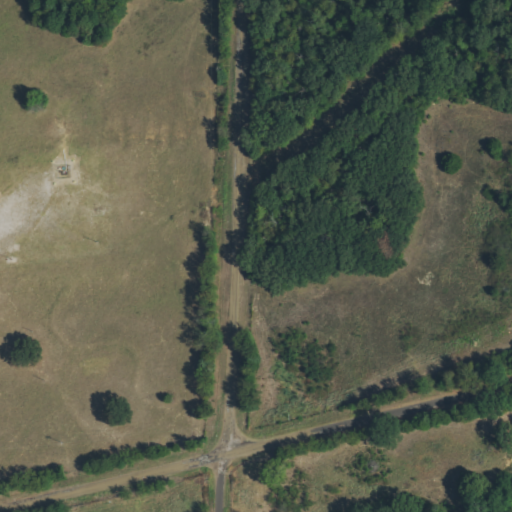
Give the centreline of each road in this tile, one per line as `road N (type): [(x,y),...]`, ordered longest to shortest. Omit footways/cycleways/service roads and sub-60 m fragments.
road 1 (residential): [(236,337),(234,0)]
road 2 (residential): [(511,382),(233,451)]
road 3 (residential): [(233,451),(0,507)]
road 4 (residential): [(231,511),(236,337)]
